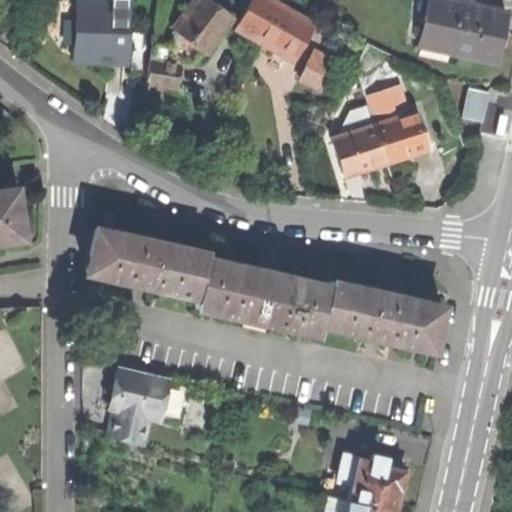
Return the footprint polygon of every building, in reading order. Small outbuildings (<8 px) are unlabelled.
[(134,1),(111,0),(86,0),(85,19),(81,19),(79,61),(104,62),(132,63),(134,1)] [(205,46),(210,49),(222,33),(237,13),(219,0),(196,0),(178,25),(182,28),(205,46)] [(317,20),(280,0),(252,0),(250,5),(240,23),(267,38),(298,54),(317,20)] [(453,46),(498,56),(504,31),(509,6),(479,0),(430,0),(423,34),(454,40),(453,46)] [(158,38),(155,55),(185,61),(194,62),(205,46),(182,28),(174,39),(158,38)] [(300,81),(330,95),(349,56),(319,41),(300,81)] [(166,84),(181,87),(185,61),(155,55),(150,81),(166,84)] [(399,67),(364,72),(367,90),(402,84),(399,67)] [(163,102),(166,84),(150,81),(147,99),(163,102)] [(466,112),(486,116),(493,86),(473,82),(466,112)] [(407,84),(369,92),(374,114),(412,106),(407,84)] [(411,151),(434,144),(421,105),(379,119),(391,158),(411,151)] [(504,132),(507,133),(510,115),(502,114),(500,127),(499,131),(504,132)] [(391,158),(379,119),(336,133),(348,171),(371,164),(391,158)] [(0,188),(0,238),(20,236),(13,187),(0,188)] [(320,324),(431,348),(440,305),(396,295),(397,290),(386,287),(375,285),(374,290),(329,280),(328,285),(278,274),(279,269),(268,266),(258,264),(257,269),(206,258),(207,252),(162,243),(164,238),(151,235),(141,233),(140,237),(95,228),(86,271),(196,295),(195,301),(319,328),(320,324)] [(0,511),(41,511),(42,305),(0,306),(0,511)] [(105,435),(142,444),(148,417),(157,419),(168,376),(117,364),(111,388),(116,389),(112,408),(105,435)] [(116,389),(111,388),(109,396),(107,407),(112,408),(116,389)] [(352,482),(348,499),(395,509),(400,487),(405,466),(385,462),(386,455),(372,452),(370,459),(358,456),(352,482)] [(337,496),(348,499),(352,482),(340,480),(337,496)] [(345,511),(348,499),(337,496),(333,511),(345,511)] [(394,511),(395,509),(348,499),(345,511),(394,511)]
